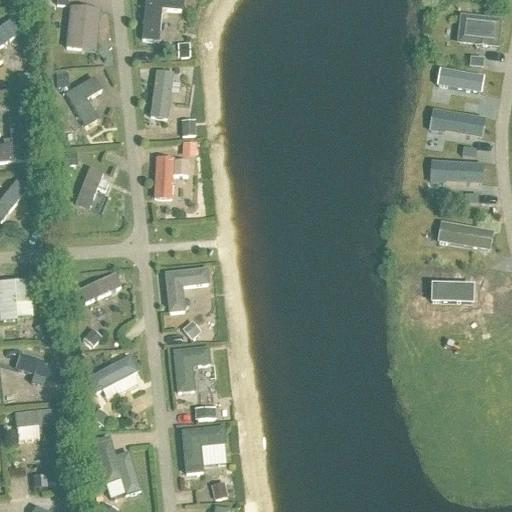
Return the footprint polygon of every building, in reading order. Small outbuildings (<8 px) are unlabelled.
[(56,0),(56,11),(67,12),(68,0),(56,0)] [(145,0),(142,46),(158,47),(161,16),(181,17),(182,0),(145,0)] [(69,13),(65,54),(96,57),(99,16),(69,13)] [(496,52),(499,27),(461,22),(460,31),(458,31),(457,40),(459,41),(458,48),(474,50),(474,51),(488,53),(489,51),(496,52)] [(0,53),(21,39),(11,25),(0,33),(0,53)] [(177,51),(177,64),(190,64),(189,51),(177,51)] [(470,63),(469,72),(483,74),(484,65),(470,63)] [(480,99),(483,83),(439,75),(437,91),(480,99)] [(156,77),(149,123),(167,126),(170,98),(178,99),(180,90),(172,89),(173,79),(156,77)] [(68,79),(55,80),(56,94),(69,93),(68,79)] [(30,81),(18,82),(18,84),(19,92),(31,92),(30,82),(30,81)] [(65,100),(85,134),(98,126),(86,105),(102,96),(94,83),(65,100)] [(483,126),(435,118),(434,125),(432,124),(430,137),(442,139),(443,137),(480,143),(483,126)] [(11,150),(0,151),(0,169),(29,166),(24,123),(8,125),(11,150)] [(181,127),(181,143),(195,143),(195,126),(181,127)] [(182,149),(181,162),(195,163),(196,149),(182,149)] [(462,161),(473,163),(475,155),(463,154),(462,161)] [(76,158),(63,160),(64,172),(77,171),(76,158)] [(156,164),(153,205),(171,206),(172,181),(187,182),(188,168),(173,167),(173,165),(156,164)] [(482,171),(434,169),(433,176),(431,176),(430,188),(443,189),(443,187),(481,189),(482,171)] [(89,174),(75,212),(88,217),(103,179),(89,174)] [(18,186),(0,207),(0,230),(1,232),(30,194),(18,186)] [(465,209),(477,209),(477,202),(465,201),(465,209)] [(491,239),(442,231),(440,238),(439,240),(437,246),(439,248),(446,250),(447,248),(489,255),(491,239)] [(164,279),(168,320),(185,318),(182,294),(209,291),(207,275),(164,279)] [(115,280),(78,296),(84,309),(121,293),(115,280)] [(0,288),(0,327),(17,327),(16,309),(32,308),(30,287),(0,288)] [(45,325),(35,334),(43,343),(53,334),(45,325)] [(192,327),(181,335),(191,347),(201,339),(192,327)] [(91,335),(82,345),(92,353),(101,343),(91,335)] [(172,357),(176,399),(195,397),(192,373),(210,371),(208,353),(172,357)] [(20,362),(15,376),(50,386),(55,373),(20,362)] [(130,362),(86,385),(94,401),(138,378),(130,362)] [(195,415),(195,425),(209,424),(208,414),(195,415)] [(98,415),(91,425),(103,433),(110,424),(98,415)] [(59,416),(14,420),(16,435),(43,432),(45,453),(62,451),(59,416)] [(182,438),(185,474),(202,472),(200,453),(225,451),(224,434),(182,438)] [(110,447),(95,452),(106,491),(120,486),(125,503),(141,498),(129,459),(115,463),(110,447)] [(32,483),(33,494),(47,493),(46,482),(32,483)] [(224,488),(211,492),(214,506),(227,503),(224,488)]
